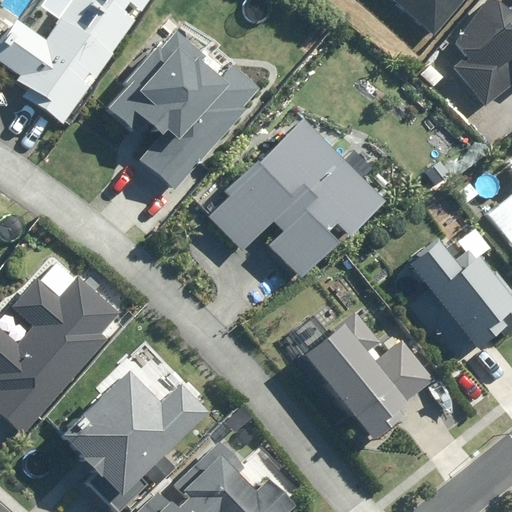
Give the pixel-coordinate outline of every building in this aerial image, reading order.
[(148,0),(70,0),(43,42),(10,20),(0,36),(0,65),(17,77),(14,82),(26,90),(20,98),(64,127),(148,0)] [(466,0),(389,0),(430,38),(466,0)] [(511,14),(508,18),(494,2),(450,41),(464,57),(450,69),(486,109),(511,86),(511,81),(504,72),(511,65),(511,14)] [(156,135),(135,159),(170,189),(257,89),(178,19),(103,104),(134,131),(142,123),(156,135)] [(303,119),(223,194),(227,198),(205,219),(238,254),(270,224),(278,234),(264,247),(298,284),(338,246),(326,234),(335,225),(347,237),(383,204),(303,119)] [(436,159),(421,173),(435,189),(451,175),(436,159)] [(511,190),(484,213),(511,247),(511,258),(510,260),(511,262),(511,190)] [(440,239),(408,265),(480,355),(511,329),(511,297),(476,252),(460,265),(440,239)] [(0,420),(19,437),(106,340),(98,332),(115,313),(76,278),(58,298),(36,279),(10,308),(25,321),(8,340),(0,333),(0,420)] [(373,363),(339,325),(299,361),(369,440),(433,382),(398,342),(373,363)] [(117,498),(204,412),(179,387),(160,406),(126,372),(58,439),(117,498)] [(155,492),(134,511),(283,511),(291,504),(266,479),(252,493),(236,477),(243,470),(216,442),(172,486),(184,497),(172,509),(155,492)]
